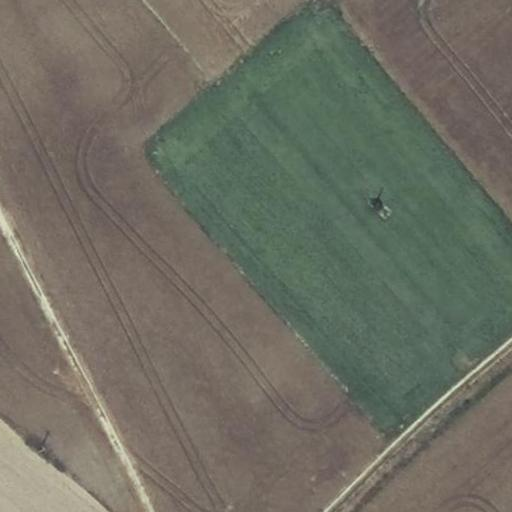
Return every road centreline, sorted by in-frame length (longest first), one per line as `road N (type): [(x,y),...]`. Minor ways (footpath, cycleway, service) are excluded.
road 1 (track): [(0,200),(146,511)]
road 2 (track): [(511,343),(410,429),(330,511)]
